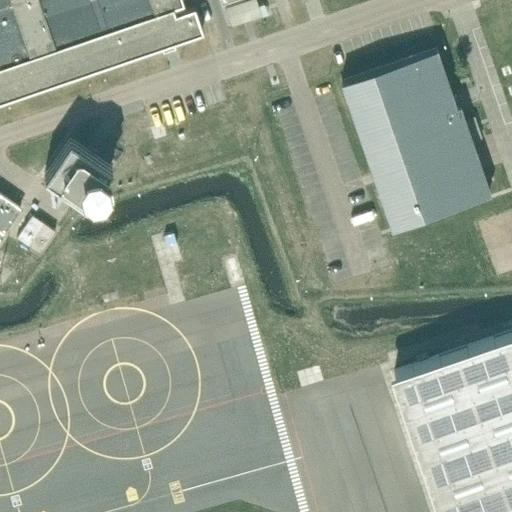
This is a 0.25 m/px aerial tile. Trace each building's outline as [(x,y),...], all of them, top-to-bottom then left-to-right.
[(0,0),(0,98),(162,43),(160,38),(169,35),(171,39),(203,29),(194,3),(182,7),(180,2),(183,1),(183,0),(0,0)] [(511,20),(500,25),(511,59),(511,20)] [(471,140),(464,119),(459,103),(455,105),(435,47),(341,80),(391,225),(489,192),(471,140)] [(474,116),(464,119),(471,140),(481,137),(474,116)] [(111,164),(95,153),(70,136),(44,173),(85,202),(94,189),(96,191),(101,191),(106,183),(105,179),(103,177),(111,164)] [(0,235),(21,207),(0,192),(0,235)] [(55,230),(34,216),(32,214),(16,236),(40,252),(55,230)] [(511,271),(511,257),(497,216),(497,215),(476,222),(495,278),(511,271)] [(511,511),(511,330),(511,329),(394,370),(442,511),(511,511)]
